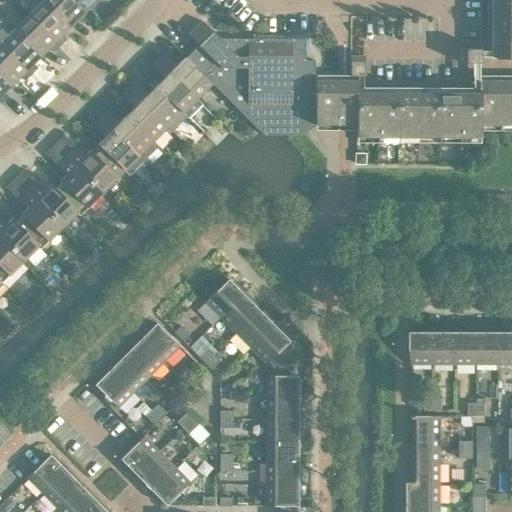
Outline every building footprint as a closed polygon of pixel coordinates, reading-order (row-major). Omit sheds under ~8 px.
[(30,0),(37,6),(28,15),(60,46),(66,39),(62,35),(70,27),(42,0),(30,0)] [(89,17),(85,12),(84,13),(71,0),(42,0),(70,27),(78,19),(82,23),(89,17)] [(71,0),(84,13),(85,12),(97,0),(71,0)] [(511,0),(495,0),(495,59),(511,59),(511,0)] [(9,12),(3,18),(41,56),(49,48),(53,52),(60,46),(28,15),(20,23),(9,12)] [(0,26),(8,35),(0,42),(0,43),(31,75),(37,68),(33,64),(41,56),(3,18),(0,20),(0,26)] [(219,39),(212,32),(202,21),(188,35),(198,46),(185,58),(211,84),(263,135),(303,136),(314,125),(318,125),(318,80),(315,80),(314,60),(304,60),(305,49),(295,49),(295,38),(219,39)] [(24,81),(31,75),(0,43),(0,72),(12,85),(20,77),(24,81)] [(480,63),(480,49),(460,49),(460,63),(480,63)] [(211,84),(185,58),(184,57),(175,65),(164,54),(158,60),(200,103),(203,100),(199,96),(211,84)] [(357,77),(363,77),(363,56),(349,56),(349,80),(349,84),(355,84),(357,84),(357,77)] [(197,106),(200,103),(158,60),(151,67),(163,78),(155,86),(181,113),(193,102),(197,106)] [(12,85),(0,72),(0,102),(1,104),(8,97),(4,93),(12,85)] [(355,84),(349,84),(349,80),(344,80),(318,80),(318,125),(344,125),(355,125),(355,93),(355,84)] [(478,93),(355,93),(355,125),(355,137),(479,138),(480,138),(480,126),(511,125),(511,81),(478,81),(478,93)] [(135,83),(129,89),(171,132),(174,129),(170,125),(181,113),(155,86),(146,94),(135,83)] [(134,107),(126,115),(153,142),(164,131),(168,135),(171,132),(129,89),(122,95),(134,107)] [(153,142),(126,115),(118,123),(106,111),(100,118),(146,164),(149,161),(141,153),(153,142)] [(143,167),(146,164),(100,118),(94,124),(105,135),(97,144),(123,171),(128,175),(139,164),(143,167)] [(103,191),(123,171),(97,144),(84,156),(63,135),(53,144),(101,193),(103,191)] [(64,200),(77,212),(79,215),(100,195),(104,199),(107,195),(103,191),(101,193),(53,144),(44,154),(65,175),(60,180),(72,192),(64,200)] [(64,225),(77,212),(64,200),(72,192),(60,180),(58,177),(45,190),(23,169),(14,178),(62,227),(64,225)] [(60,229),(64,233),(68,229),(64,225),(62,227),(14,178),(5,187),(26,209),(21,214),(33,226),(26,234),(40,249),(60,229)] [(112,199),(107,195),(104,199),(108,203),(112,199)] [(510,195),(488,195),(488,207),(510,207),(510,195)] [(40,249),(26,234),(33,226),(21,214),(18,211),(6,224),(0,218),(0,237),(23,261),(25,259),(38,246),(40,249)] [(73,233),(68,229),(64,233),(69,237),(73,233)] [(25,267),(29,263),(25,259),(23,261),(0,237),(0,281),(1,283),(21,262),(25,267)] [(34,267),(29,263),(25,267),(30,271),(34,267)] [(204,302),(219,317),(244,292),(236,284),(234,286),(227,279),(204,302)] [(253,301),(244,292),(219,317),(235,333),(258,310),(251,303),(253,301)] [(250,348),(275,323),(267,315),(265,317),(258,310),(235,333),(250,348)] [(179,346),(162,330),(156,323),(148,330),(146,328),(138,337),(163,362),(179,346)] [(275,323),(250,348),(265,364),(267,362),(274,355),(289,341),(281,333),(283,331),(275,323)] [(183,342),(189,336),(180,326),(173,332),(183,342)] [(434,364),(434,329),(421,329),(421,332),(411,332),(411,364),(434,364)] [(434,364),(455,364),(455,332),(445,332),(445,329),(434,329),(434,364)] [(455,364),(476,364),(477,329),(465,329),(465,332),(455,332),(455,364)] [(476,364),(498,364),(498,332),(488,332),(488,329),(477,329),(476,364)] [(498,364),(511,364),(511,329),(508,329),(508,332),(498,332),(498,364)] [(148,377),(163,362),(138,337),(130,345),(132,347),(125,354),(148,377)] [(198,357),(205,363),(214,354),(207,348),(198,357)] [(133,392),(148,377),(125,354),(118,361),(116,359),(108,367),(133,392)] [(205,363),(211,369),(220,360),(214,354),(205,363)] [(265,376),(265,398),(301,398),(301,386),(298,386),(298,376),(285,376),(285,365),(274,355),(267,362),(272,366),(272,376),(265,376)] [(117,408),(133,392),(108,367),(99,376),(101,378),(94,385),(117,408)] [(191,389),(200,397),(206,391),(197,383),(191,389)] [(185,395),(194,404),(200,397),(191,389),(185,395)] [(301,410),(301,398),(265,398),(265,418),(298,418),(298,410),(301,410)] [(425,411),(434,411),(434,398),(425,398),(425,411)] [(434,398),(434,411),(443,411),(443,398),(434,398)] [(468,402),(468,415),(477,415),(477,402),(468,402)] [(477,402),(477,415),(486,415),(486,402),(477,402)] [(151,410),(160,419),(166,413),(157,403),(151,410)] [(145,416),(154,425),(160,419),(151,410),(145,416)] [(220,419),(232,419),(232,410),(220,410),(220,419)] [(176,422),(182,428),(191,418),(185,412),(176,422)] [(410,449),(440,449),(440,416),(410,416),(410,449)] [(182,428),(188,434),(197,425),(191,418),(182,428)] [(298,429),(298,418),(265,418),(265,439),(301,439),(301,429),(298,429)] [(220,428),(232,428),(232,419),(220,419),(220,428)] [(158,452),(148,441),(143,436),(118,461),(126,470),(128,468),(135,475),(158,452)] [(300,453),(301,439),(265,439),(265,461),(298,461),(298,453),(300,453)] [(460,441),(460,449),(473,449),(473,441),(460,441)] [(440,483),(440,449),(410,449),(410,483),(440,483)] [(460,449),(460,458),(473,458),(473,449),(460,449)] [(478,459),(491,459),(491,451),(478,451),(478,459)] [(140,483),(148,492),(173,467),(158,452),(135,475),(142,482),(140,483)] [(220,462),(232,462),(232,454),(220,453),(220,462)] [(42,493),(67,468),(59,460),(57,462),(49,455),(26,478),(42,493)] [(478,468),(490,468),(491,459),(478,459),(478,468)] [(265,484),(300,484),(300,472),(298,472),(298,461),(265,461),(265,484)] [(220,471),(232,471),(232,462),(220,462),(220,471)] [(173,467),(148,492),(157,500),(158,498),(166,505),(189,482),(173,467)] [(67,468),(42,493),(57,509),(80,486),(73,479),(75,477),(67,468)] [(405,505),(440,505),(440,483),(410,483),(408,483),(408,493),(405,493),(405,505)] [(300,484),(265,484),(265,506),(297,506),(297,496),(300,496),(300,484)] [(80,486),(57,509),(60,511),(84,511),(97,499),(89,491),(87,493),(80,486)] [(474,505),(487,505),(487,496),(475,496),(474,505)] [(0,504),(0,506),(5,511),(14,503),(7,497),(0,504)] [(214,497),(201,497),(202,506),(215,506),(214,497)] [(219,506),(232,506),(233,506),(233,497),(220,497),(219,506)] [(97,499),(84,511),(106,511),(104,509),(106,507),(97,499)]
